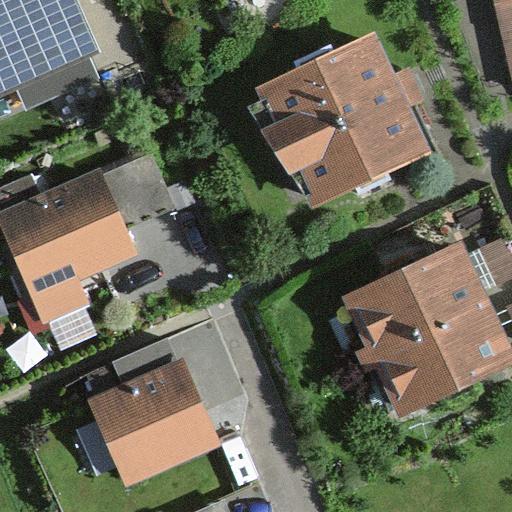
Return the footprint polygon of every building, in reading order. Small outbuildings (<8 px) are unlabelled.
[(66,0),(24,0),(0,11),(0,111),(97,66),(66,0)] [(201,0),(207,15),(244,0),(201,0)] [(511,102),(511,0),(475,0),(499,105),(511,102)] [(434,167),(379,51),(248,113),(304,229),(434,167)] [(97,185),(2,226),(45,325),(83,309),(73,285),(130,261),(97,185)] [(511,373),(511,362),(470,256),(346,305),(392,421),(511,373)] [(125,505),(229,462),(194,379),(90,423),(125,505)]
